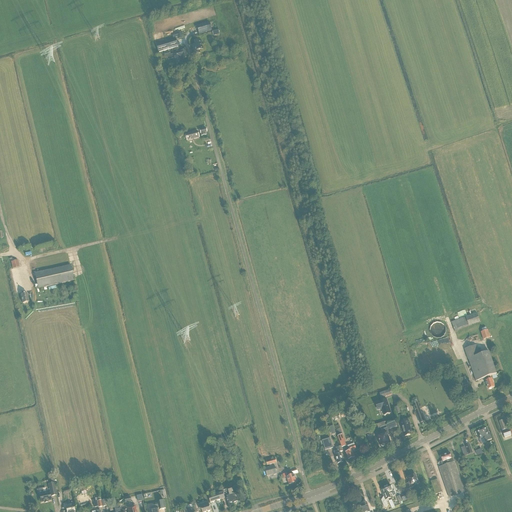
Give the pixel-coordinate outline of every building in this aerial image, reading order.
[(211,30),(209,22),(196,25),(199,34),(211,30)] [(178,47),(175,38),(155,44),(158,53),(178,47)] [(203,49),(200,40),(194,42),(195,45),(192,45),(195,55),(200,53),(199,50),(203,49)] [(175,64),(181,62),(181,60),(181,59),(181,60),(188,58),(186,50),(179,52),(180,52),(172,55),(175,64)] [(197,131),(185,134),(187,141),(199,138),(197,131)] [(19,267),(18,260),(11,262),(13,269),(19,267)] [(70,265),(35,273),(38,289),(74,280),(70,265)] [(21,295),(23,304),(29,302),(27,294),(25,294),(25,291),(31,290),(27,270),(23,270),(22,269),(13,271),(18,293),(21,292),(22,295),(21,295)] [(477,313),(451,322),(455,331),(480,322),(477,313)] [(446,333),(446,330),(446,328),(445,326),(443,324),(441,323),(438,322),(436,323),(433,324),(431,326),(430,328),(430,330),(430,333),(431,335),(433,337),(436,338),(438,338),(441,338),(443,337),(445,335),(446,333)] [(490,337),(488,330),(481,332),(483,340),(490,337)] [(487,378),(489,377),(496,374),(489,352),(479,355),(476,346),(465,349),(468,359),(476,381),(487,378)] [(489,377),(487,378),(488,381),(486,381),(488,389),(494,387),(492,379),(490,380),(489,377)] [(392,395),(390,390),(379,393),(381,398),(392,395)] [(391,413),(387,400),(376,403),(378,410),(381,408),(384,416),(391,413)] [(418,408),(417,404),(412,406),(414,410),(413,410),(416,418),(421,416),(419,408),(418,408)] [(412,435),(410,428),(409,424),(408,420),(399,422),(401,427),(404,437),(412,435)] [(509,428),(507,429),(504,420),(499,422),(505,437),(511,435),(509,428)] [(349,460),(354,458),(351,451),(356,449),(354,445),(351,437),(344,439),(339,425),(335,426),(339,436),(342,435),(346,446),(347,447),(348,446),(348,448),(345,449),(346,453),(349,460)] [(381,446),(390,443),(388,436),(389,436),(386,426),(380,428),(383,434),(377,436),(381,446)] [(489,433),(486,427),(476,432),(479,440),(485,438),(486,441),(492,439),(489,433)] [(342,447),(346,446),(342,435),(339,436),(338,436),(342,447)] [(325,451),(329,449),(333,448),(331,441),(327,443),(323,444),(325,451)] [(473,453),(470,444),(465,446),(461,448),(464,457),(473,453)] [(340,452),(343,451),(341,446),(336,448),(337,451),(334,452),(335,455),(338,464),(343,462),(340,452)] [(441,462),(442,466),(454,462),(453,458),(451,459),(450,453),(441,456),(443,462),(441,462)] [(465,492),(454,462),(442,466),(439,467),(449,498),(465,492)] [(275,474),(273,466),(265,468),(267,476),(275,474)] [(287,473),(288,477),(286,477),(289,485),(297,482),(294,475),(293,475),(292,471),(287,473)] [(413,486),(419,483),(418,479),(417,480),(415,475),(414,475),(413,475),(412,476),(411,477),(407,479),(409,483),(406,485),(408,490),(414,487),(413,486)] [(442,492),(438,479),(431,482),(435,495),(442,492)] [(57,496),(54,483),(48,484),(51,497),(57,496)] [(386,487),(389,494),(391,493),(393,496),(396,495),(395,491),(393,491),(390,485),(386,487)] [(389,494),(386,487),(382,489),(384,493),(382,494),(385,499),(382,501),(385,507),(388,506),(386,502),(389,500),(388,499),(391,498),(389,494)] [(43,502),(51,500),(49,492),(43,493),(42,488),(39,489),(40,494),(41,494),(43,502)] [(227,490),(219,493),(221,500),(225,498),(224,495),(229,494),(230,496),(226,497),(229,505),(234,503),(238,502),(235,494),(232,495),(232,493),(233,492),(232,490),(227,491),(227,490)] [(211,503),(221,500),(219,493),(214,494),(214,495),(209,497),(211,503)] [(408,493),(404,495),(401,496),(403,501),(410,498),(408,493)] [(103,507),(101,497),(95,498),(96,502),(93,502),(94,508),(98,507),(98,508),(103,507)] [(158,511),(158,509),(159,509),(159,510),(165,509),(164,501),(158,502),(159,505),(151,506),(152,510),(150,510),(150,511),(158,511)] [(202,511),(206,511),(211,510),(209,503),(199,506),(200,510),(201,510),(202,511)] [(369,511),(369,509),(367,503),(363,504),(363,505),(358,507),(360,511),(359,511),(369,511)]
